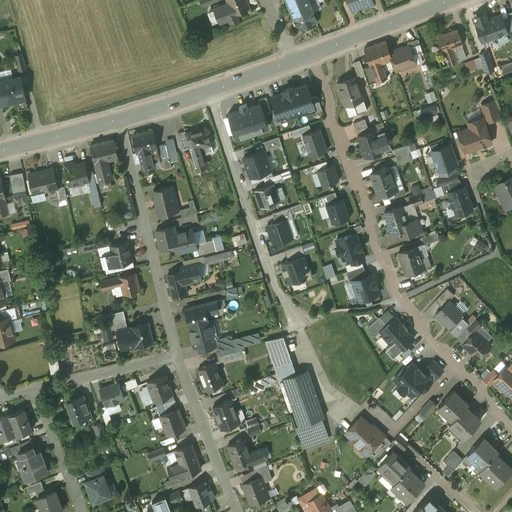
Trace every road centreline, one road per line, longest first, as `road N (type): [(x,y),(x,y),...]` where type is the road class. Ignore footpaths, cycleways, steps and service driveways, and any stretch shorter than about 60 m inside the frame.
road 1 (residential): [(312,53),(402,297),(511,427)]
road 2 (residential): [(208,91),(288,321)]
road 3 (residential): [(176,353),(119,118)]
road 4 (residential): [(238,511),(176,353)]
road 5 (tertiary): [(312,53),(451,0)]
road 6 (residential): [(36,385),(176,353)]
road 7 (residential): [(36,385),(84,511)]
road 8 (tertiary): [(0,148),(119,118)]
